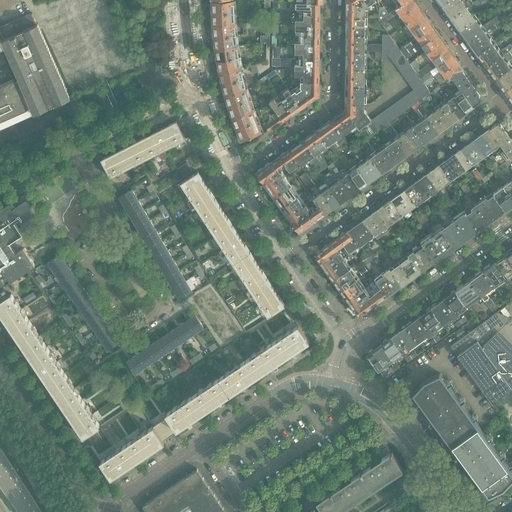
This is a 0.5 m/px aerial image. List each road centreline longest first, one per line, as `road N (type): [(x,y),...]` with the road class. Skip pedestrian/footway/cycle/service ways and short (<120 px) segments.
road 1 (residential): [(287,258),(500,104)]
road 2 (residential): [(334,0),(328,106),(233,174)]
road 3 (tertiary): [(346,342),(511,224)]
road 4 (tertiary): [(115,505),(87,492),(0,366)]
road 5 (tertiary): [(340,388),(378,407),(459,511)]
road 6 (tertiary): [(194,447),(291,385),(330,385)]
road 7 (residential): [(135,333),(164,307),(108,213)]
road 8 (residential): [(108,213),(87,249),(89,265),(135,333)]
road 9 (residential): [(74,151),(196,88)]
road 10 (residential): [(500,104),(425,0)]
